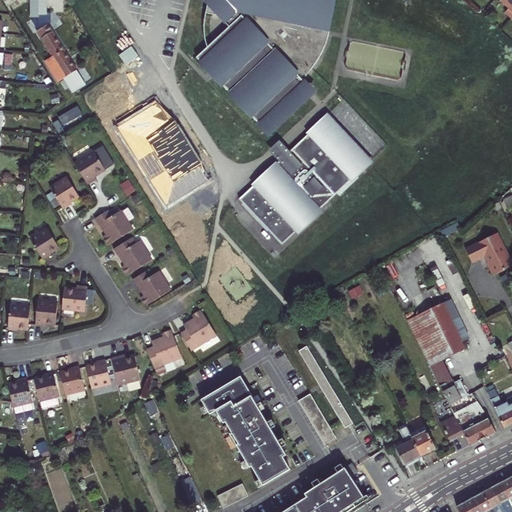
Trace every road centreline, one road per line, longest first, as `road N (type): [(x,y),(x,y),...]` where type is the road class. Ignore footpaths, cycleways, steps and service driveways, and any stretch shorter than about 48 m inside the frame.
road 1 (secondary): [(511,445),(392,511)]
road 2 (residential): [(0,356),(132,327)]
